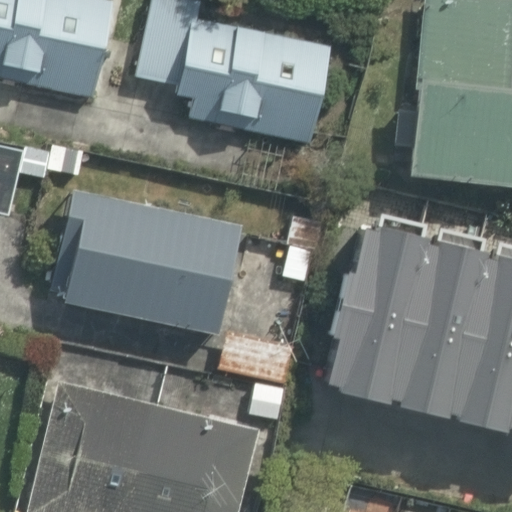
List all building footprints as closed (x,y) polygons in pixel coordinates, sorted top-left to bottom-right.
[(0,0),(0,74),(78,91),(97,0),(0,0)] [(260,0),(148,0),(135,71),(176,79),(170,110),(306,134),(327,12),(260,0)] [(511,0),(402,0),(392,170),(511,177),(511,0)] [(0,212),(0,213),(7,178),(14,144),(0,141),(0,212)] [(221,216),(49,181),(26,291),(199,327),(221,216)] [(236,396),(270,404),(312,217),(241,201),(205,360),(242,368),(236,396)] [(511,270),(496,266),(495,271),(483,268),(484,264),(440,253),(439,258),(429,255),(430,251),(379,238),(378,244),(364,241),(353,285),(347,284),(330,350),(337,352),(325,398),(339,401),(338,405),(389,418),(391,412),(400,414),(399,419),(448,432),(450,426),(459,428),(457,433),(506,446),(508,439),(511,440),(511,270)] [(230,511),(250,426),(50,381),(20,511),(230,511)]
